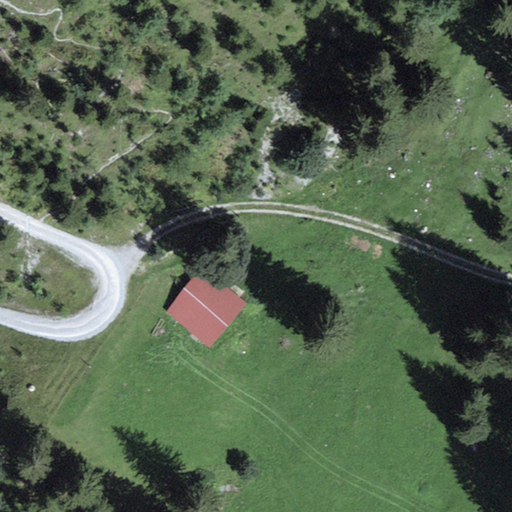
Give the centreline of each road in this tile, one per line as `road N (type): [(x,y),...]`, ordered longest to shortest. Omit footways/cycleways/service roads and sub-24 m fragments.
road 1 (track): [(107,270),(201,214),(278,205),(511,282)]
road 2 (track): [(0,316),(78,326),(105,307),(107,270)]
